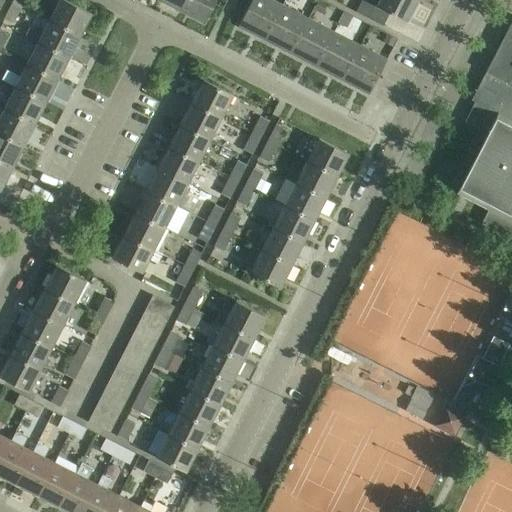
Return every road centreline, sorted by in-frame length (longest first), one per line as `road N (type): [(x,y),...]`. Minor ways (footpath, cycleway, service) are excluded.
road 1 (residential): [(205,511),(466,0)]
road 2 (residential): [(33,236),(64,218),(162,28)]
road 3 (residential): [(373,133),(162,28)]
